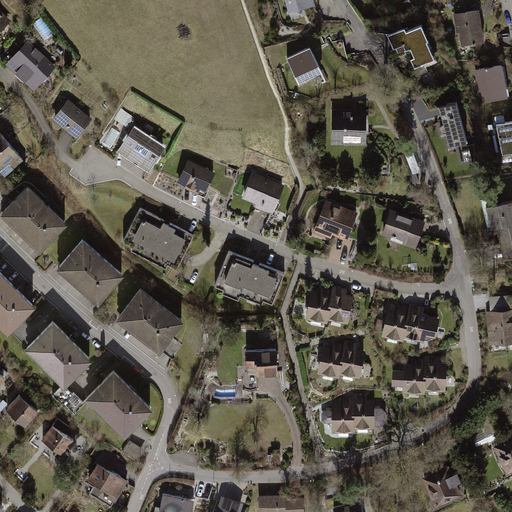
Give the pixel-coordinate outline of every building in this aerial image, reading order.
[(315,0),(288,0),(292,13),(317,7),(315,0)] [(0,32),(13,19),(0,7),(0,32)] [(479,9),(454,14),(460,46),(485,42),(479,9)] [(405,27),(387,36),(394,49),(397,49),(401,57),(407,53),(406,50),(411,48),(415,58),(411,59),(415,68),(435,58),(426,42),(429,41),(421,24),(408,31),(405,27)] [(57,66),(29,40),(7,64),(35,89),(57,66)] [(327,67),(315,45),(294,56),(305,79),(327,67)] [(505,65),(476,70),(482,105),(511,100),(505,65)] [(93,118),(69,99),(53,119),(78,138),(93,118)] [(469,148),(457,102),(441,106),(445,121),(441,125),(443,132),(450,135),(454,152),(469,148)] [(374,144),(374,110),(340,110),(340,144),(374,144)] [(511,121),(498,125),(504,156),(511,154),(511,121)] [(166,146),(134,125),(118,150),(150,171),(166,146)] [(0,164),(6,173),(23,160),(0,129),(0,164)] [(217,172),(188,160),(178,183),(206,196),(217,172)] [(286,185),(254,172),(242,199),(274,213),(286,185)] [(67,223),(28,185),(0,212),(40,251),(67,223)] [(359,213),(326,200),(313,232),(332,240),(334,235),(347,241),(359,213)] [(511,201),(486,207),(492,231),(497,230),(504,261),(511,259),(511,201)] [(429,221),(392,209),(383,239),(420,250),(429,221)] [(161,228),(143,218),(133,238),(174,259),(185,238),(174,233),(176,229),(164,223),(161,228)] [(124,274),(82,238),(57,267),(98,303),(124,274)] [(252,267),(234,259),(225,281),(243,288),(245,285),(269,295),(277,277),(268,273),(269,270),(253,264),(252,267)] [(35,305),(0,270),(0,325),(7,333),(35,305)] [(184,321),(140,287),(117,318),(161,351),(184,321)] [(334,290),(329,317),(333,317),(332,323),(341,325),(342,319),(347,320),(352,296),(341,294),(342,288),(334,287),(334,290)] [(329,317),(334,290),(325,289),(324,295),(313,292),(311,299),(307,302),(310,306),(308,316),(313,317),(312,323),(321,325),(323,319),(328,320),(329,317)] [(491,312),(487,312),(490,346),(511,344),(511,296),(490,298),(491,312)] [(410,309),(405,335),(409,336),(408,341),(417,344),(419,338),(428,341),(435,336),(439,318),(429,316),(429,315),(418,312),(419,307),(411,305),(410,309)] [(405,335),(410,309),(402,307),(401,312),(389,310),(384,334),(389,335),(388,341),(398,343),(399,337),(404,339),(405,335)] [(92,359),(52,319),(25,347),(64,386),(92,359)] [(346,345),(340,371),(359,375),(364,351),(353,349),(354,343),(347,341),(346,345)] [(340,371),(346,345),(338,343),(336,349),(325,347),(320,371),(340,375),(340,371)] [(276,348),(245,351),(247,369),(256,369),(257,374),(278,373),(276,348)] [(426,360),(425,387),(430,388),(430,394),(440,394),(440,388),(445,388),(446,364),(434,363),(435,357),(427,357),(426,360)] [(425,387),(426,360),(418,360),(418,366),(406,365),(406,371),(394,370),(393,382),(405,382),(405,390),(409,390),(409,396),(420,396),(420,391),(425,391),(425,387)] [(152,408),(113,369),(86,397),(124,435),(152,408)] [(39,411),(20,394),(6,409),(25,427),(39,411)] [(354,395),(354,399),(354,426),(359,426),(358,431),(369,431),(369,426),(374,426),(374,424),(382,425),(385,422),(385,411),(382,408),(374,408),(374,401),(362,401),(362,395),(354,395)] [(354,429),(354,426),(354,399),(346,399),(346,405),(335,405),(335,410),(325,410),(323,412),(323,420),(325,421),(334,421),(334,429),(339,429),(339,435),(349,435),(349,429),(354,429)] [(77,441),(52,424),(42,439),(67,456),(77,441)] [(511,437),(494,446),(507,473),(511,470),(511,437)] [(125,451),(140,460),(147,450),(132,440),(125,451)] [(122,457),(106,448),(88,479),(97,485),(91,494),(112,506),(115,501),(118,503),(130,481),(114,472),(122,457)] [(451,463),(418,478),(432,508),(464,493),(451,463)] [(191,511),(195,499),(164,492),(160,507),(156,506),(154,511),(191,511)] [(241,511),(245,501),(221,494),(215,511),(241,511)] [(304,511),(304,497),(265,496),(265,511),(304,511)] [(363,511),(361,500),(335,506),(335,511),(363,511)]
